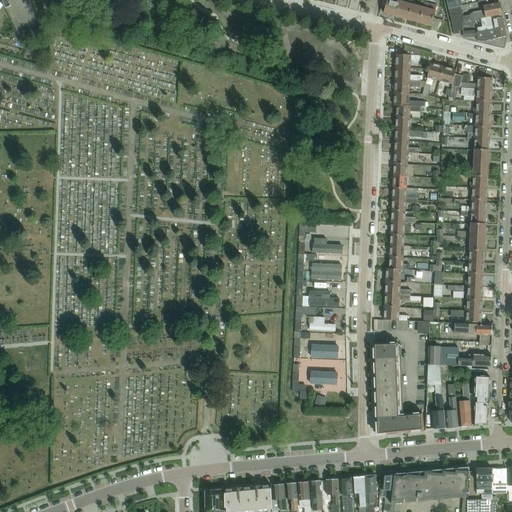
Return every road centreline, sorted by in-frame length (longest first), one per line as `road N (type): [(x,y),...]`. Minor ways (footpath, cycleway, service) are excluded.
road 1 (residential): [(364,455),(359,310),(373,28)]
road 2 (residential): [(181,474),(364,455)]
road 3 (residential): [(511,111),(504,294)]
road 4 (residential): [(504,294),(495,444)]
road 5 (residential): [(373,28),(511,62)]
road 6 (residential): [(364,455),(495,444)]
road 7 (residential): [(56,511),(181,474)]
